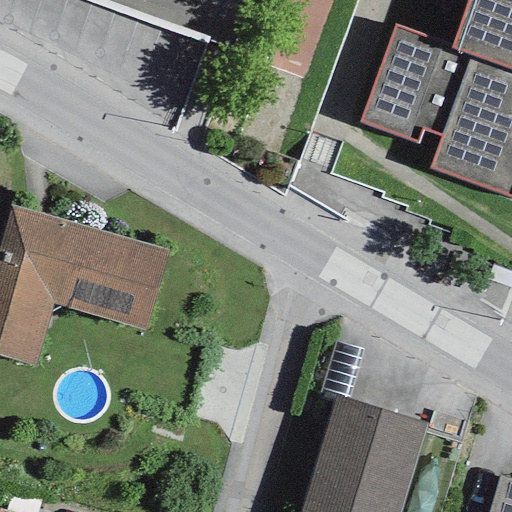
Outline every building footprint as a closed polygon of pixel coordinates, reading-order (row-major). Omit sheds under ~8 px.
[(397,25),(360,123),(416,144),(421,130),(442,138),(430,169),(511,199),(511,0),(466,0),(467,0),(451,45),(397,25)] [(165,252),(10,205),(0,241),(0,357),(34,366),(52,305),(143,331),(165,252)] [(337,396),(348,399),(363,350),(334,341),(318,394),(336,399),(337,396)] [(348,399),(337,396),(336,399),(300,511),(399,511),(426,424),(348,399)] [(511,511),(511,480),(499,476),(487,511),(511,511)]
